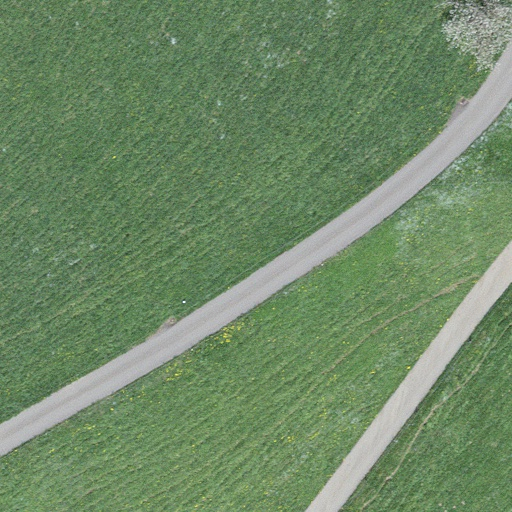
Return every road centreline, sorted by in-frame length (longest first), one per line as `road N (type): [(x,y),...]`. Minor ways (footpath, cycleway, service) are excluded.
road 1 (track): [(511,66),(448,141),(300,263),(0,440)]
road 2 (track): [(318,511),(511,258)]
